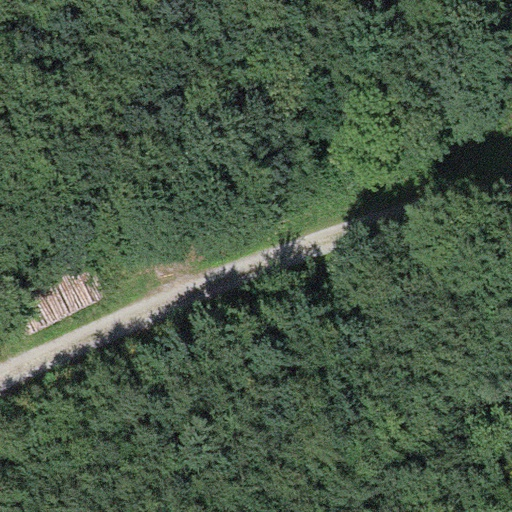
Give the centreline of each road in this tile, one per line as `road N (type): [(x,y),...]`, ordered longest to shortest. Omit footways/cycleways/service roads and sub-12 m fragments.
road 1 (track): [(511,193),(444,197),(124,316),(0,373)]
road 2 (track): [(444,197),(511,71)]
